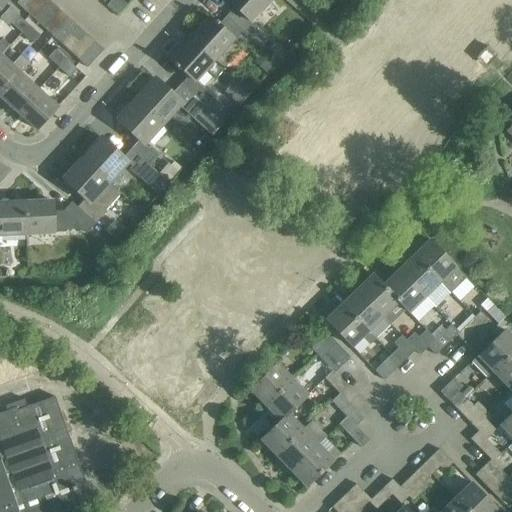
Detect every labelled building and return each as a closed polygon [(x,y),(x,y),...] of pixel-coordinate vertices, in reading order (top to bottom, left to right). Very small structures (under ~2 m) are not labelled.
[(0,0),(0,9),(8,0),(0,0)] [(20,0),(17,5),(25,12),(36,0),(20,0)] [(36,0),(25,12),(34,21),(51,3),(47,0),(36,0)] [(224,0),(233,8),(226,16),(251,39),(251,40),(257,45),(267,35),(252,22),(269,2),(267,0),(224,0)] [(34,21),(42,28),(59,10),(51,3),(34,21)] [(42,28),(51,36),(68,18),(59,10),(42,28)] [(29,26),(18,15),(10,23),(22,34),(29,26)] [(209,17),(190,38),(224,70),(251,40),(251,39),(226,16),(218,25),(209,17)] [(51,36),(60,45),(77,27),(68,18),(51,36)] [(22,34),(32,43),(40,35),(29,26),(22,34)] [(60,45),(68,52),(85,34),(77,27),(60,45)] [(68,52),(78,61),(94,43),(85,34),(68,52)] [(180,85),(185,90),(202,106),(221,124),(229,115),(193,82),(203,72),(214,82),(224,70),(190,38),(170,61),(187,77),(180,85)] [(0,58),(1,57),(10,48),(1,40),(0,41),(0,58)] [(94,43),(78,61),(87,69),(103,51),(94,43)] [(277,63),(274,60),(281,53),(271,44),(264,51),(254,62),(266,74),(277,63)] [(498,55),(489,47),(481,55),(490,64),(498,55)] [(48,57),(59,67),(70,78),(77,71),(55,50),(48,57)] [(0,58),(0,94),(19,74),(19,73),(27,65),(19,58),(11,67),(1,57),(0,58)] [(0,94),(0,96),(18,114),(38,91),(19,74),(0,94)] [(155,78),(135,100),(163,125),(181,106),(184,108),(182,110),(191,118),(202,106),(185,90),(177,98),(155,78)] [(38,91),(18,114),(36,130),(56,108),(38,91)] [(139,141),(131,149),(149,166),(159,155),(150,146),(148,148),(145,146),(163,125),(135,100),(117,120),(139,141)] [(101,137),(81,159),(108,184),(127,163),(131,167),(129,169),(138,177),(149,166),(131,149),(123,158),(101,137)] [(83,199),(76,207),(95,224),(121,196),(108,184),(81,159),(62,180),(83,199)] [(51,203),(24,204),(25,236),(53,235),(52,232),(82,230),(86,234),(95,224),(76,207),(71,203),(63,212),(52,213),(51,203)] [(0,236),(25,236),(24,204),(0,204),(0,236)] [(256,346),(292,307),(206,227),(170,265),(256,346)] [(430,241),(414,256),(451,294),(466,278),(430,241)] [(414,256),(399,271),(424,297),(435,309),(451,294),(414,256)] [(399,271),(384,286),(398,302),(408,313),(424,297),(399,271)] [(373,275),(357,290),(383,317),(398,302),(384,286),(373,275)] [(357,290),(341,305),(367,332),(368,332),(376,340),(391,325),(383,317),(357,290)] [(367,332),(341,305),(326,321),(352,348),(367,332)] [(470,322),(458,334),(457,336),(465,343),(487,320),(480,313),(470,322)] [(495,328),(487,320),(465,343),(472,351),(495,328)] [(451,326),(436,341),(428,348),(436,356),(457,336),(458,334),(451,326)] [(419,339),(414,333),(406,340),(416,351),(417,351),(421,355),(428,348),(436,341),(427,331),(419,339)] [(488,378),(494,372),(511,354),(511,338),(505,331),(478,356),(473,362),(488,378)] [(328,335),(320,343),(342,366),(350,358),(337,345),(328,335)] [(408,359),(417,351),(416,351),(406,340),(402,335),(393,343),(399,349),(391,357),(401,366),(408,359)] [(312,350),(333,372),(335,374),(342,366),(320,343),(312,350)] [(511,354),(494,372),(509,388),(511,384),(511,354)] [(401,366),(391,357),(384,364),(378,358),(370,366),(385,382),(393,374),(401,366)] [(251,391),(266,407),(292,381),(277,366),(251,391)] [(325,380),(340,395),(349,404),(352,401),(353,403),(358,398),(342,382),(335,374),(333,372),(325,380)] [(448,401),(456,409),(465,399),(458,392),(463,387),(456,380),(442,394),(448,401)] [(261,440),(277,456),(303,431),(288,416),(308,397),(292,381),(266,407),(281,422),(261,440)] [(0,511),(79,511),(81,510),(75,487),(84,478),(62,394),(13,407),(8,411),(0,413),(0,511)] [(342,412),(347,418),(356,427),(364,419),(349,405),(349,404),(340,395),(332,403),(342,412)] [(456,409),(471,424),(485,410),(477,403),(473,407),(465,399),(456,409)] [(471,424),(474,428),(479,432),(486,440),(496,430),(488,422),(493,418),(485,410),(471,424)] [(511,413),(501,424),(511,436),(511,413)] [(356,427),(347,418),(339,426),(348,435),(354,442),(361,448),(369,441),(356,427)] [(303,431),(277,456),(292,472),(317,447),(325,440),(310,424),(303,431)] [(470,439),(491,460),(493,463),(501,455),(486,440),(479,432),(474,428),(478,432),(470,439)] [(317,447),(292,472),(307,488),(333,463),(340,456),(332,448),(325,455),(317,447)] [(431,458),(423,465),(432,475),(440,467),(444,472),(452,464),(439,450),(431,458)] [(491,460),(483,468),(507,492),(511,487),(511,482),(505,475),(493,463),(491,460)] [(423,465),(407,481),(421,495),(429,487),(424,482),(432,475),(423,465)] [(507,492),(483,468),(475,475),(499,500),(507,492)] [(399,489),(392,495),(401,505),(409,497),(413,502),(421,495),(407,481),(399,489)] [(392,495),(399,489),(391,482),(378,493),(370,501),(369,502),(376,510),(386,501),(392,495)] [(332,508),(335,511),(343,511),(363,493),(356,485),(332,508)] [(472,485),(456,500),(467,511),(495,511),(497,510),(472,485)] [(363,493),(343,511),(359,511),(369,502),(370,501),(363,493)] [(467,511),(456,500),(443,511),(467,511)]
